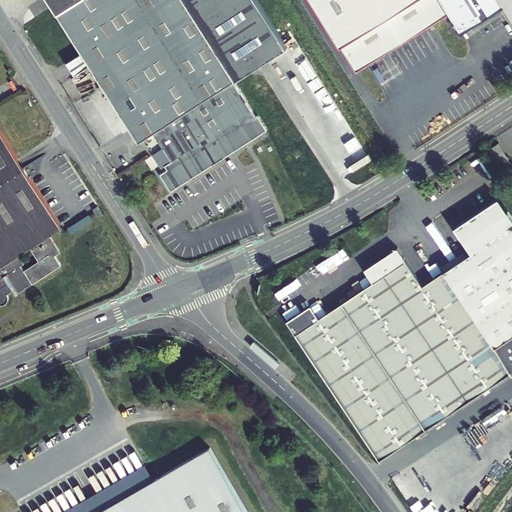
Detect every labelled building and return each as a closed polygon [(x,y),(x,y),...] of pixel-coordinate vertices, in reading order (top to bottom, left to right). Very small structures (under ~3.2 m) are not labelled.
[(235,83),(247,75),(198,0),(46,0),(83,56),(66,66),(75,78),(91,68),(99,81),(90,87),(123,138),(132,133),(140,145),(144,143),(152,156),(163,148),(173,164),(166,168),(169,172),(161,177),(172,194),(268,131),(259,117),(257,118),(235,83)] [(198,0),(247,75),(288,48),(257,0),(198,0)] [(511,0),(312,0),(359,74),(451,16),(463,35),(506,9),(511,18),(511,0)] [(0,313),(2,316),(7,313),(9,315),(12,316),(14,316),(16,316),(18,314),(20,312),(20,310),(20,307),(19,305),(24,302),(22,298),(25,296),(30,304),(74,276),(67,266),(70,265),(71,260),(62,247),(74,240),(35,179),(29,183),(24,174),(30,171),(0,124),(0,313)] [(35,179),(30,171),(24,174),(29,183),(35,179)] [(472,252),(434,278),(490,362),(511,348),(511,218),(498,198),(455,226),(472,252)] [(114,225),(109,217),(104,220),(109,228),(114,225)] [(381,462),(441,419),(511,373),(511,348),(490,362),(434,278),(423,285),(398,248),(365,270),(374,284),(364,290),(320,320),(311,306),(286,324),(313,365),(381,462)] [(484,508),(511,472),(511,444),(508,441),(504,447),(495,440),(480,458),(491,467),(485,474),(479,469),(462,491),(484,508)] [(239,511),(203,450),(95,511),(239,511)] [(411,467),(403,473),(416,492),(426,484),(432,492),(437,489),(428,477),(440,469),(434,460),(416,473),(411,467)]
